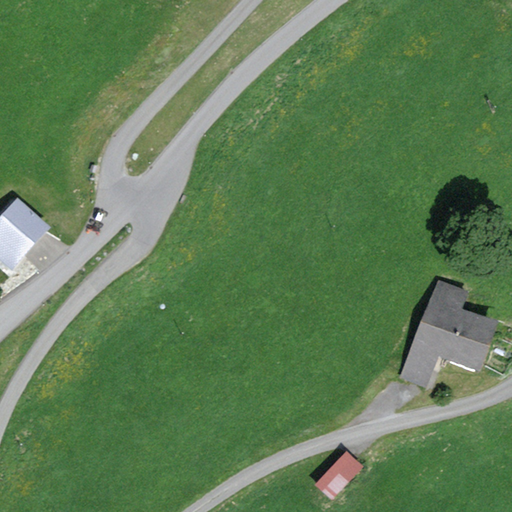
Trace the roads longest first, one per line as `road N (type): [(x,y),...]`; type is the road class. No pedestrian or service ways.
road 1 (track): [(252,0),(120,141),(113,167),(148,224),(54,327),(0,419)]
road 2 (residential): [(0,319),(135,201),(256,62),(329,0)]
road 3 (track): [(194,511),(292,453),(511,386)]
